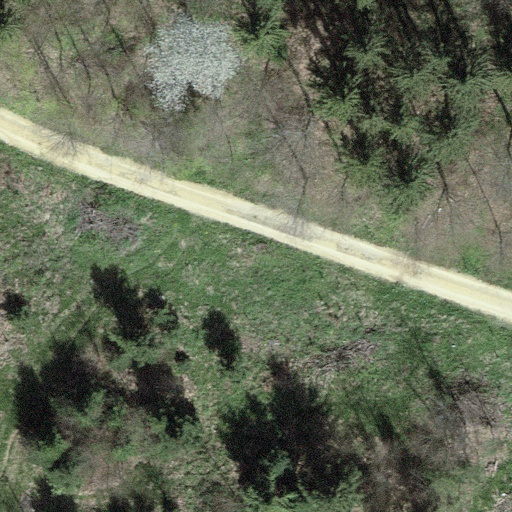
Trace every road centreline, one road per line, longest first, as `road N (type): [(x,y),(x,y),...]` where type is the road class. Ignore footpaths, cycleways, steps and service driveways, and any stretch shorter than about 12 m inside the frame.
road 1 (track): [(0,123),(86,166),(511,303)]
road 2 (track): [(86,166),(0,499)]
